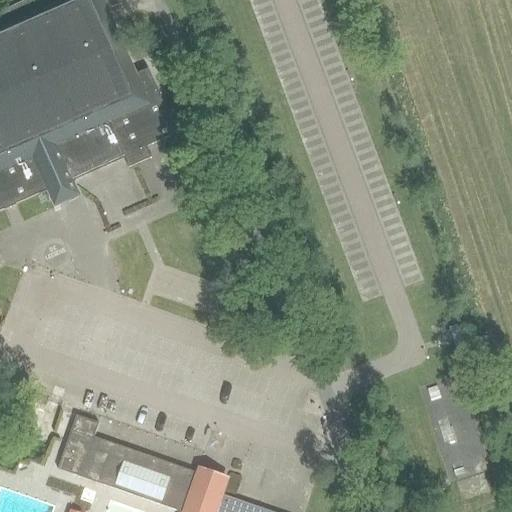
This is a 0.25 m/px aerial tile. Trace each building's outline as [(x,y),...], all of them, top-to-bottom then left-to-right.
[(0,212),(3,211),(10,208),(16,205),(46,192),(54,209),(71,202),(81,197),(78,191),(73,179),(95,170),(124,157),(129,168),(135,166),(152,158),(146,147),(154,144),(176,134),(148,70),(131,77),(102,13),(119,5),(117,0),(27,0),(0,12),(0,212)] [(465,348),(457,325),(448,328),(452,339),(457,351),(465,348)] [(41,411),(32,408),(25,430),(50,438),(60,405),(45,400),(41,411)] [(224,495),(230,478),(214,472),(198,467),(197,470),(196,474),(94,438),(95,435),(96,431),(98,425),(76,417),(67,442),(57,469),(92,482),(99,484),(177,511),(179,511),(270,511),(234,499),(224,495)] [(485,472),(458,481),(463,498),(491,490),(485,472)]
